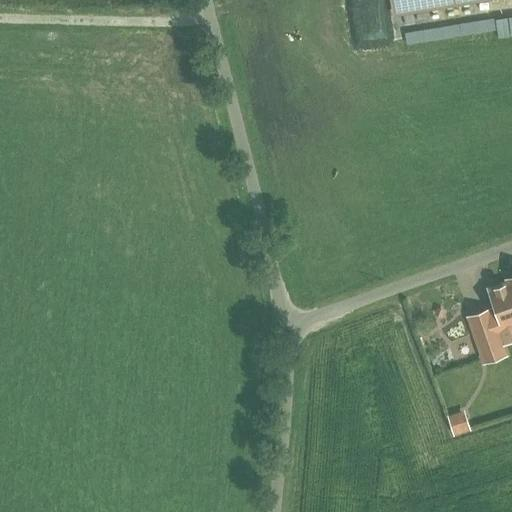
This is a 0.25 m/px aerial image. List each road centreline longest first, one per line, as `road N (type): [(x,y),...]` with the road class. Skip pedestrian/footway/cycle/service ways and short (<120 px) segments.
road 1 (unclassified): [(287,321),(205,0)]
road 2 (unclassified): [(511,249),(345,309),(287,321)]
road 3 (track): [(209,20),(0,17)]
road 4 (unclassified): [(276,511),(287,321)]
